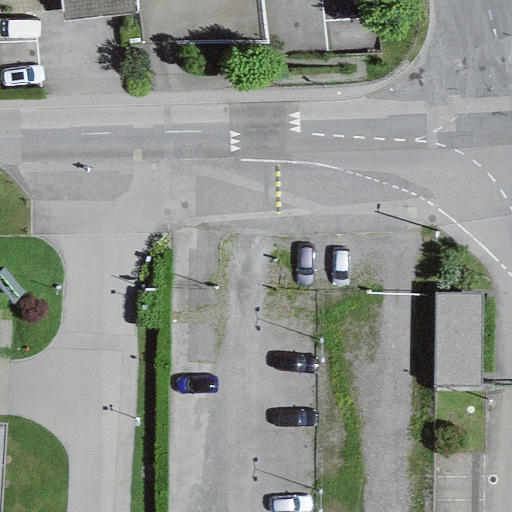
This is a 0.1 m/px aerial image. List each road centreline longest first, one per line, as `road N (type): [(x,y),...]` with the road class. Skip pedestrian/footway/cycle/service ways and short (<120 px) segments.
road 1 (residential): [(496,134),(0,134)]
road 2 (residential): [(480,0),(496,134)]
